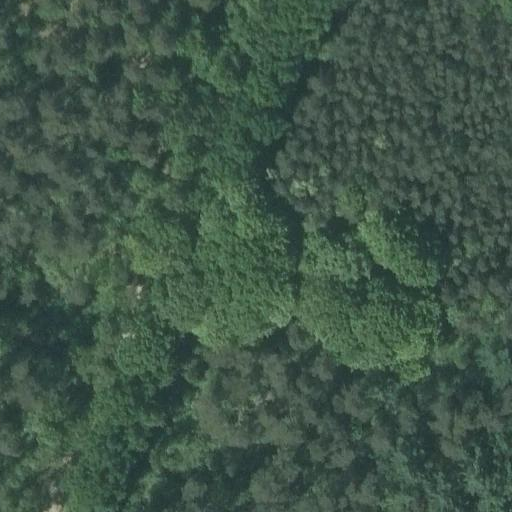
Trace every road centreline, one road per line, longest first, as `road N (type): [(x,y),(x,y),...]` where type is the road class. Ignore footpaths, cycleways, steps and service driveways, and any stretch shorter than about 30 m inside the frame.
road 1 (track): [(44,511),(272,0)]
road 2 (track): [(119,0),(241,68)]
